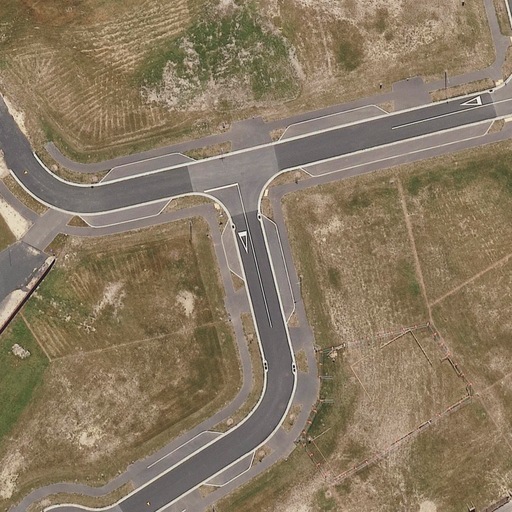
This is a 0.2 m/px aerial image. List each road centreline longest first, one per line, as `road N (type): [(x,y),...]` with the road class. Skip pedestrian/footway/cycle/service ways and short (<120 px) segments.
road 1 (residential): [(232,170),(279,363),(273,407),(256,431),(129,511)]
road 2 (residential): [(232,170),(511,101)]
road 3 (residential): [(21,161),(42,183),(78,199),(232,170)]
